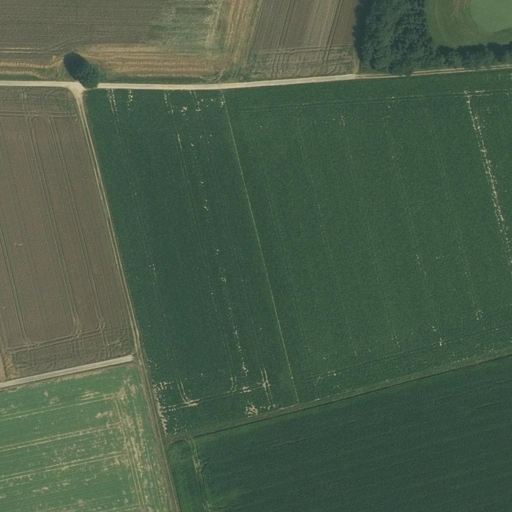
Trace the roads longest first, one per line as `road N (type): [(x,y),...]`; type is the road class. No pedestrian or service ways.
road 1 (track): [(158,443),(511,352)]
road 2 (track): [(0,83),(195,87),(350,76)]
road 3 (track): [(137,357),(68,85)]
road 4 (track): [(350,76),(511,65)]
road 5 (track): [(175,511),(137,357)]
road 6 (track): [(0,385),(137,357)]
